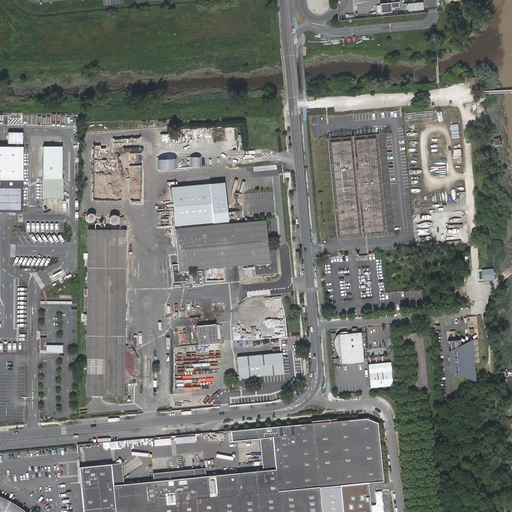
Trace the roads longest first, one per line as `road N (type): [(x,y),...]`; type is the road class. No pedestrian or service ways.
road 1 (tertiary): [(283,0),(313,326)]
road 2 (tertiary): [(311,392),(275,410),(34,433)]
road 3 (unknown): [(152,173),(148,133),(84,138),(88,203),(150,207)]
road 4 (unclassified): [(34,279),(75,246),(68,218),(7,225),(6,264),(30,279)]
road 5 (unknown): [(47,356),(48,308),(62,306),(66,315),(64,409),(49,410),(47,400)]
road 6 (unclassified): [(311,392),(332,405),(383,406),(401,511)]
road 7 (unclassified): [(313,326),(481,306)]
road 8 (unclassified): [(34,433),(34,279)]
